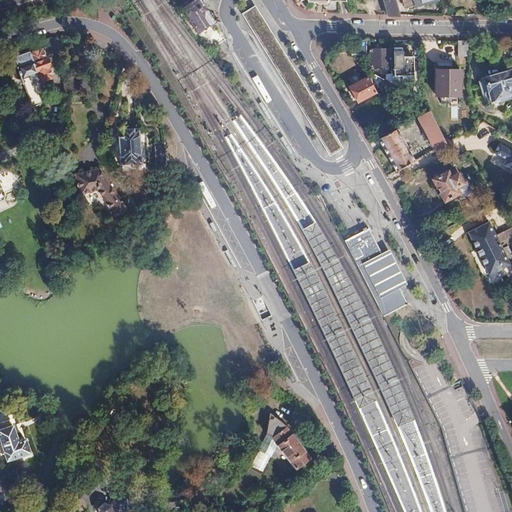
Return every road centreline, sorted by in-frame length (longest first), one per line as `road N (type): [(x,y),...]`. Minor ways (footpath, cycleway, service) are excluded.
road 1 (residential): [(0,40),(78,27),(107,35),(132,57),(247,251),(369,511)]
road 2 (residential): [(458,335),(288,25)]
road 3 (residential): [(288,25),(511,26)]
